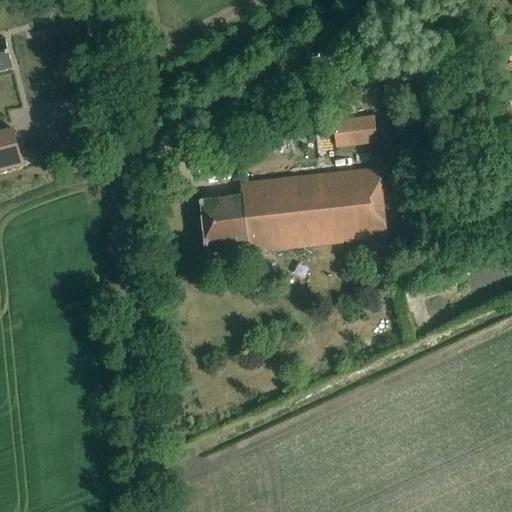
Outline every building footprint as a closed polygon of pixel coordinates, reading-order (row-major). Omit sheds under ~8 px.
[(0,70),(14,67),(7,38),(0,40),(0,70)] [(57,79),(81,74),(78,59),(54,64),(57,79)] [(335,118),(337,147),(380,143),(377,114),(335,118)] [(14,129),(0,132),(0,173),(24,167),(14,129)] [(252,165),(244,136),(228,141),(236,169),(252,165)] [(379,168),(335,173),(243,184),(244,195),(203,200),(208,247),(228,245),(229,251),(249,248),(250,253),(387,237),(379,168)]
